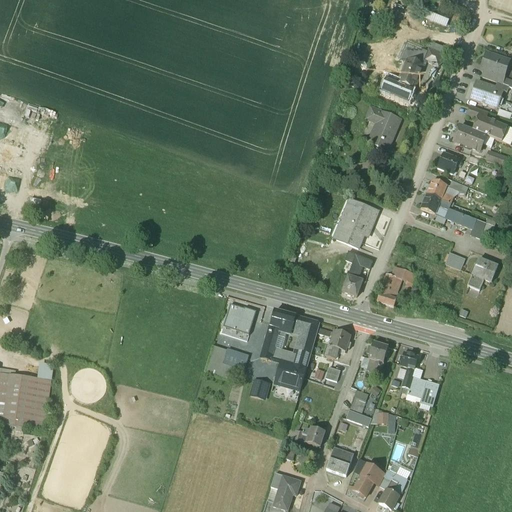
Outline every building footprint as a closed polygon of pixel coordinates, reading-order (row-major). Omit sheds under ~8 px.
[(443,57),(428,51),(423,64),(438,70),(443,57)] [(508,65),(486,57),(480,74),(484,76),(497,81),(502,82),(508,65)] [(423,69),(407,62),(399,82),(406,85),(405,87),(413,90),(412,92),(413,93),(423,69)] [(497,81),(484,76),(482,81),(493,85),(496,86),(497,81)] [(491,91),(476,86),(470,103),(496,112),(502,96),(502,95),(494,92),(491,91)] [(508,90),(496,86),(494,92),(502,95),(502,96),(506,97),(508,90)] [(411,98),(413,93),(412,92),(403,88),(401,93),(411,98)] [(487,115),(470,109),(466,119),(477,123),(479,119),(485,121),(487,115)] [(401,123),(371,111),(367,122),(377,126),(369,147),(388,155),(401,123)] [(511,116),(499,112),(497,118),(509,122),(511,116)] [(485,121),(479,119),(477,123),(473,134),(486,139),(501,145),(507,130),(485,121)] [(473,134),(460,129),(453,145),(470,153),(470,152),(479,156),(486,139),(473,134)] [(506,161),(489,155),(486,164),(502,170),(506,161)] [(461,163),(443,156),(437,171),(452,177),(456,168),(458,170),(461,163)] [(478,161),(466,157),(464,163),(476,167),(478,161)] [(446,188),(432,183),(426,197),(441,203),(443,196),(446,188)] [(467,190),(452,183),(449,190),(464,197),(467,190)] [(454,200),(443,196),(441,203),(453,208),(453,206),(452,205),(454,200)] [(441,203),(426,197),(421,211),(435,217),(438,209),(441,203)] [(367,210),(355,205),(354,208),(349,206),(350,203),(349,203),(344,215),(347,216),(340,234),(337,233),(334,242),(358,251),(363,238),(367,240),(370,231),(364,228),(366,224),(367,224),(371,216),(365,214),(367,210)] [(441,203),(438,209),(448,214),(449,211),(451,212),(453,208),(441,203)] [(448,214),(438,209),(435,217),(432,223),(435,224),(437,218),(439,218),(439,220),(445,222),(448,214)] [(476,224),(451,214),(447,223),(471,233),(472,233),(476,224)] [(437,218),(435,224),(443,227),(445,222),(439,220),(439,218),(437,218)] [(501,226),(492,222),(489,230),(497,234),(501,226)] [(485,226),(476,223),(476,224),(472,233),(471,233),(470,238),(479,242),(485,226)] [(291,253),(286,270),(292,272),(297,255),(291,253)] [(372,264),(348,254),(345,263),(352,266),(353,263),(361,267),(370,270),(372,264)] [(462,267),(454,264),(456,259),(449,256),(445,268),(460,274),(462,267)] [(352,266),(348,279),(356,281),(361,267),(353,263),(352,266)] [(497,270),(478,263),(471,279),(483,284),(491,287),(497,270)] [(460,274),(445,268),(443,270),(459,277),(460,274)] [(414,278),(395,271),(392,279),(399,282),(407,284),(405,288),(410,290),(414,278)] [(392,279),(386,277),(376,304),(393,310),(398,297),(394,295),(399,282),(392,279)] [(356,281),(348,279),(342,295),(356,299),(362,283),(356,281)] [(483,284),(471,279),(467,291),(479,295),(483,284)] [(423,293),(410,290),(408,296),(420,301),(423,293)] [(223,330),(249,338),(256,314),(244,310),(243,311),(230,307),(223,330)] [(295,319),(275,313),(271,328),(280,330),(280,329),(285,330),(284,334),(290,336),(292,329),(295,319)] [(298,354),(310,357),(319,325),(295,319),(292,329),(303,331),(301,339),(298,354)] [(280,330),(271,328),(265,348),(274,350),(279,333),(280,330)] [(292,329),(290,336),(301,339),(303,331),(292,329)] [(350,338),(334,334),(329,350),(328,353),(326,360),(332,362),(331,364),(333,364),(336,352),(345,354),(350,338)] [(388,350),(373,345),(368,361),(370,361),(383,366),(388,350)] [(265,348),(262,359),(271,362),(274,350),(265,348)] [(226,354),(213,349),(204,374),(234,383),(238,370),(223,365),(226,354)] [(274,350),(271,362),(282,365),(282,364),(295,367),(298,357),(274,350)] [(319,358),(326,360),(328,353),(321,351),(319,358)] [(247,360),(226,354),(223,365),(238,370),(243,372),(247,360)] [(295,367),(306,371),(310,357),(298,354),(298,357),(295,367)] [(418,360),(404,355),(400,368),(408,370),(414,372),(418,360)] [(383,366),(370,361),(369,366),(367,371),(372,373),(372,375),(380,378),(383,366)] [(295,367),(282,364),(282,365),(280,369),(282,371),(280,377),(278,378),(276,385),(300,392),(306,371),(295,367)] [(340,373),(328,370),(325,381),(336,384),(340,373)] [(408,370),(402,389),(408,391),(412,379),(414,372),(408,370)] [(51,382),(9,377),(3,427),(44,433),(51,382)] [(420,382),(412,379),(408,391),(407,396),(421,400),(423,394),(416,393),(420,382)] [(426,384),(420,382),(416,393),(423,394),(426,384)] [(268,386),(255,383),(251,397),(264,401),(268,386)] [(440,388),(426,384),(423,394),(421,400),(419,406),(433,410),(440,388)] [(358,392),(350,413),(360,417),(368,396),(358,392)] [(286,440),(297,443),(300,434),(306,415),(294,412),(286,440)] [(350,413),(349,412),(346,421),(368,429),(371,421),(360,417),(350,413)] [(387,427),(388,416),(376,415),(376,427),(387,427)] [(308,429),(306,436),(314,438),(316,432),(308,429)] [(324,435),(316,432),(314,438),(322,441),(324,435)] [(306,436),(300,434),(297,443),(320,449),(322,441),(314,438),(306,436)] [(419,452),(413,449),(410,458),(417,460),(419,452)] [(352,460),(333,453),(334,451),(327,472),(346,479),(353,457),(352,460)] [(378,475),(367,468),(362,478),(374,485),(379,476),(378,475)] [(374,485),(379,488),(384,479),(386,476),(380,473),(378,475),(379,476),(374,485)] [(406,482),(395,477),(388,473),(386,476),(384,479),(391,483),(397,486),(392,495),(398,499),(399,499),(403,490),(406,482)] [(287,511),(274,508),(283,479),(276,476),(264,511),(287,511)] [(374,485),(362,478),(353,491),(366,499),(374,485)] [(302,484),(283,479),(274,508),(287,511),(289,511),(295,497),(298,498),(302,484)] [(391,483),(384,479),(379,488),(386,492),(391,483)] [(397,486),(391,483),(386,492),(392,495),(397,486)] [(386,492),(378,506),(389,511),(391,511),(398,499),(392,495),(386,492)]
